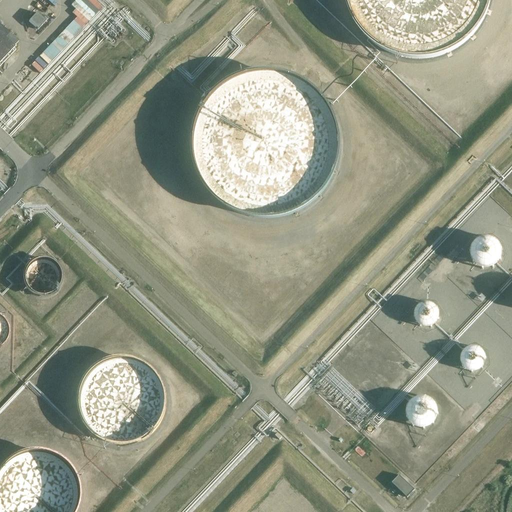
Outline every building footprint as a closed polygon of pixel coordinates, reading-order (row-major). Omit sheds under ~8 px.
[(345,0),(345,1),(347,8),(349,14),(353,21),(356,27),(361,33),(365,38),(371,43),(377,47),(383,51),(389,54),(396,56),(403,58),(410,59),(417,59),(425,59),(432,58),(439,56),(445,53),(452,50),(458,46),(464,42),(469,37),(474,32),(478,26),(482,20),(485,13),(487,7),(488,0),(345,0)] [(0,62),(14,47),(13,47),(16,44),(18,42),(0,25),(0,62)] [(63,25),(40,48),(49,56),(72,34),(63,25)] [(40,49),(37,52),(46,60),(49,57),(40,49)] [(338,152),(339,145),(338,138),(337,131),(335,124),(333,117),(330,110),(326,104),(321,98),(316,93),(311,88),(305,84),(299,80),(292,77),(285,74),(278,73),(271,72),(264,71),(256,72),(249,73),(242,75),(235,77),(229,80),(222,84),(216,89),(211,93),(206,99),(202,105),(198,111),(195,118),(193,125),(191,132),(190,139),(190,146),(190,153),(191,161),(193,168),(196,175),(199,181),(203,187),(207,193),(212,199),(217,203),(223,208),(229,211),(236,214),(243,217),(250,219),(257,220),(265,220),(272,220),(279,218),(286,217),(293,214),(300,211),(306,207),(312,203),(317,198),(322,192),(326,186),(330,180),(333,174),(336,167),(337,160),(338,152)] [(14,88),(0,102),(0,103),(4,107),(18,93),(14,88)] [(498,259),(499,255),(498,253),(498,250),(496,247),(494,245),(492,243),(490,242),(488,241),(484,240),(482,240),(479,241),(476,242),(473,244),(471,246),(469,249),(468,252),(468,255),(468,258),(469,261),(470,263),(472,265),(474,268),(477,269),(479,270),(483,271),(485,271),(488,270),(492,268),(493,267),(496,265),(497,262),(498,259)] [(58,281),(58,277),(58,274),(57,271),(55,268),(54,265),(51,263),(48,261),(45,260),(41,260),(38,260),(35,260),(31,262),(29,264),(26,267),(24,270),(23,273),(23,277),(23,281),(24,283),(26,286),(28,289),(30,292),(34,294),(38,295),(40,295),(43,295),(47,294),(50,292),(53,290),(55,287),(57,284),(58,281)] [(437,318),(437,315),(437,313),(436,311),(435,309),(434,307),(432,305),(430,304),(428,304),(425,303),(423,304),(421,304),(419,305),(417,307),(415,309),(414,311),(414,315),(414,318),(414,320),(416,322),(417,323),(420,326),(423,327),(425,327),(428,327),(430,326),(434,324),(435,322),(436,320),(437,318)] [(482,362),(483,360),(482,357),(482,355),(480,353),(479,351),(477,350),(476,349),(472,348),(470,348),(467,348),(463,350),(461,352),(460,354),(459,357),(459,359),(459,363),(461,366),(462,368),(464,370),(466,371),(470,372),(473,371),(475,371),(479,368),(480,366),(482,364),(482,362)] [(166,403),(166,398),(165,393),(164,388),(162,383),(159,379),(157,375),(153,371),(150,368),(145,365),(141,362),(136,360),(132,359),(127,358),(121,358),(116,358),(112,359),(107,361),(102,363),(98,366),(94,369),(90,372),(87,376),(84,380),(82,385),(81,390),(80,395),(79,400),(79,405),(80,410),(81,415),(83,419),(85,424),(88,428),(91,432),(94,434),(99,438),(104,440),(108,442),(113,444),(118,444),(123,445),(128,444),(133,443),(138,442),(142,440),(147,437),(151,434),(154,430),(158,427),(160,422),(162,418),(164,413),(165,408),(166,403)] [(434,418),(435,414),(434,411),(434,409),(432,406),(431,404),(427,401),(424,400),(421,400),(418,400),(414,401),(411,402),(409,404),(408,406),(406,409),(405,412),(405,414),(405,417),(406,420),(407,423),(409,425),(411,427),(413,428),(416,429),(419,429),(422,429),(425,429),(427,427),(430,425),(432,423),(433,420),(434,418)] [(78,500),(78,494),(78,489),(77,483),(76,478),(73,473),(70,468),(67,464),(63,460),(58,457),(54,454),(48,452),(43,451),(37,450),(32,450),(26,451),(21,452),(16,454),(11,457),(7,461),(3,464),(0,467),(0,511),(74,511),(75,510),(77,505),(78,500)] [(407,498),(415,490),(399,475),(392,483),(407,498)]
